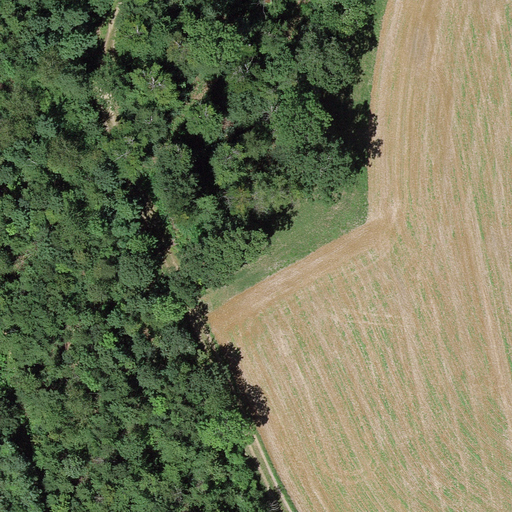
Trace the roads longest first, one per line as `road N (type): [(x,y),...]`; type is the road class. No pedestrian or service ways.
road 1 (track): [(123,0),(98,64),(104,122),(286,511)]
road 2 (track): [(0,359),(54,511)]
